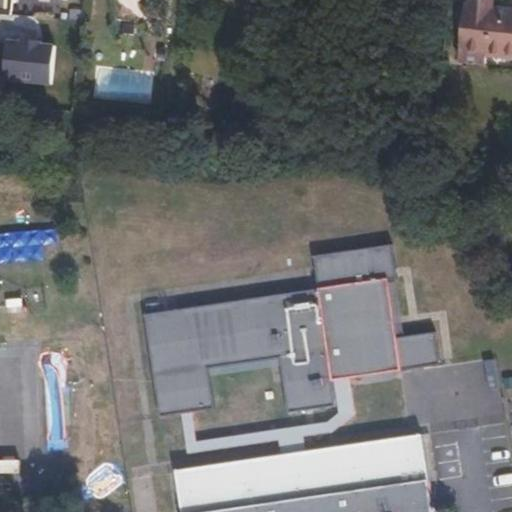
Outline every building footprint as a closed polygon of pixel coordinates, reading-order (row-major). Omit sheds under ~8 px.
[(496,0),(472,0),(470,26),(465,25),(463,49),(487,50),(488,49),(511,51),(511,6),(496,4),(496,0)] [(56,80),(60,42),(46,41),(46,38),(27,37),(27,39),(12,37),(12,42),(0,40),(0,70),(9,71),(8,76),(56,80)] [(96,66),(94,100),(151,103),(152,70),(96,66)] [(353,377),(412,367),(396,275),(319,288),(148,317),(164,414),(219,405),(291,393),(295,416),(358,406),(353,377)] [(429,511),(418,437),(187,472),(193,511),(429,511)]
